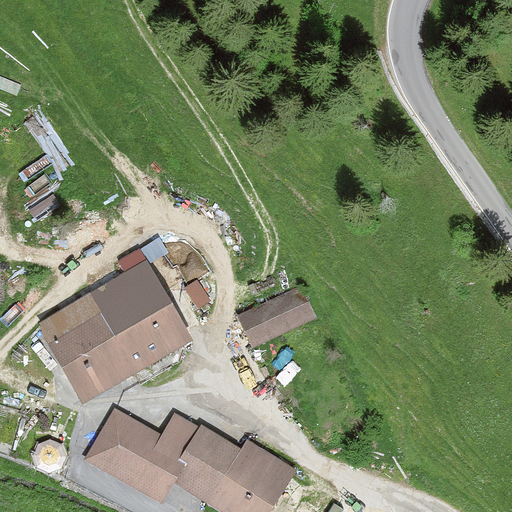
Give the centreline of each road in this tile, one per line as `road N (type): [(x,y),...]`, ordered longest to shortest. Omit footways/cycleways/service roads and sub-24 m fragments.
road 1 (track): [(0,347),(115,245),(151,223),(181,217),(196,222),(216,254),(231,346)]
road 2 (track): [(225,303),(255,285),(268,262),(266,232),(128,0)]
road 3 (tertiary): [(511,237),(417,89),(405,38),(412,0)]
